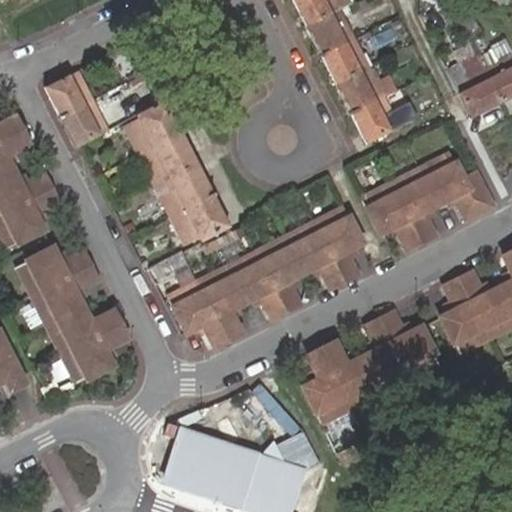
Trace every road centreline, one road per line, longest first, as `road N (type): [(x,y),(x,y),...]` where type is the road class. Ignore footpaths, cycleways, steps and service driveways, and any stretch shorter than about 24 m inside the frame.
road 1 (residential): [(164,380),(212,375),(511,224)]
road 2 (residential): [(164,380),(21,70)]
road 3 (residential): [(280,138),(290,82),(245,5),(232,0)]
road 4 (residential): [(161,0),(21,70)]
road 5 (residential): [(112,442),(89,431),(60,431),(0,464)]
